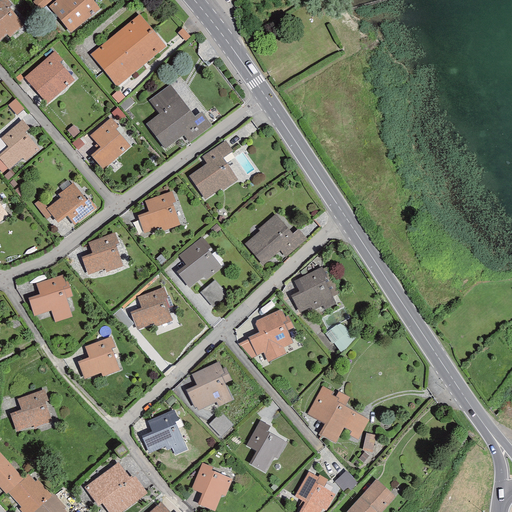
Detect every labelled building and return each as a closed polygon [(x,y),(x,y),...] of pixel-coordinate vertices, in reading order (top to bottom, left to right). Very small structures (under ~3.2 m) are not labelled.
[(9,35),(21,25),(6,8),(9,5),(4,0),(3,0),(0,3),(0,36),(6,31),(9,35)] [(40,10),(51,0),(34,0),(33,2),(40,10)] [(97,9),(89,0),(73,0),(68,4),(64,0),(61,0),(52,8),(70,30),(97,9)] [(116,83),(162,45),(140,19),(94,56),(116,83)] [(47,100),(70,80),(56,63),(58,61),(53,55),(27,78),(47,100)] [(192,122),(168,90),(154,100),(165,114),(150,126),(162,141),(181,126),(191,139),(207,126),(200,116),(192,122)] [(124,110),(133,102),(128,96),(119,104),(124,110)] [(117,119),(123,113),(117,107),(111,113),(117,119)] [(102,168),(127,146),(113,130),(116,127),(111,121),(94,136),(105,148),(94,158),(102,168)] [(25,157),(34,149),(21,133),(25,129),(21,124),(5,138),(12,147),(0,157),(7,166),(22,154),(25,157)] [(73,138),(79,132),(73,125),(67,130),(73,138)] [(204,196),(232,177),(219,158),(229,151),(225,144),(205,158),(211,165),(191,179),(204,196)] [(85,204),(71,186),(60,195),(64,199),(50,210),(53,214),(57,220),(67,212),(74,220),(92,206),(88,201),(85,204)] [(164,229),(177,224),(170,202),(173,201),(171,194),(147,202),(151,214),(141,218),(146,230),(162,225),(164,229)] [(46,219),(53,214),(50,210),(41,198),(34,204),(46,219)] [(293,237),(276,217),(261,230),(263,232),(248,245),(262,262),(279,247),(284,253),(303,237),(299,232),(293,237)] [(106,269),(119,264),(112,244),(116,243),(114,236),(90,244),(94,256),(84,260),(88,272),(105,266),(106,269)] [(205,276),(217,266),(204,249),(207,247),(202,241),(183,256),(190,266),(180,274),(188,283),(202,272),(205,276)] [(311,308),(340,293),(327,267),(296,282),(302,294),(294,298),(299,310),(310,305),(311,308)] [(54,315),(69,310),(65,298),(73,296),(68,281),(64,282),(62,278),(38,286),(42,298),(31,301),(35,313),(51,307),(54,315)] [(213,304),(228,291),(216,278),(202,291),(213,304)] [(156,323),(168,319),(160,299),(164,297),(162,290),(139,299),(143,309),(133,313),(138,326),(155,320),(156,323)] [(283,346),(290,342),(281,322),(284,320),(280,312),(257,323),(263,335),(251,341),(257,352),(259,357),(265,354),(269,363),(286,354),(283,346)] [(358,335),(339,323),(336,325),(325,333),(332,343),(334,342),(341,353),(358,335)] [(250,356),(257,352),(250,339),(239,344),(250,356)] [(103,373),(116,369),(108,347),(112,346),(110,340),(87,348),(91,359),(80,363),(85,376),(102,370),(103,373)] [(220,372),(217,365),(195,375),(200,385),(190,390),(197,406),(216,397),(219,404),(230,398),(222,382),(229,378),(225,369),(220,372)] [(357,437),(366,420),(334,402),(336,399),(329,395),(331,392),(326,390),(312,415),(327,424),(321,434),(333,441),(342,425),(352,430),(350,433),(357,437)] [(35,427),(50,422),(43,402),(47,400),(44,392),(19,401),(23,411),(12,415),(17,428),(33,422),(35,427)] [(168,447),(180,441),(171,421),(176,419),(173,412),(150,422),(155,434),(144,439),(150,451),(166,443),(168,447)] [(220,437),(233,424),(221,412),(208,424),(220,437)] [(277,456),(285,443),(265,432),(268,427),(262,423),(249,446),(261,453),(255,464),(265,469),(273,454),(277,456)] [(372,452),(376,435),(366,433),(362,450),(372,452)] [(10,490),(21,480),(0,456),(0,484),(7,493),(10,490)] [(221,498),(229,480),(209,471),(211,468),(204,464),(193,488),(206,494),(201,504),(213,509),(218,496),(221,498)] [(126,481),(116,466),(87,488),(99,504),(103,501),(110,511),(117,511),(142,494),(130,478),(126,481)] [(351,491),(358,484),(348,472),(340,479),(351,491)] [(324,509),(333,494),(313,483),(316,477),(310,474),(297,496),(308,502),(302,511),(317,511),(320,507),(324,509)] [(30,511),(33,510),(49,496),(37,482),(35,484),(27,475),(21,480),(10,490),(24,506),(22,508),(25,511),(30,511)] [(361,500),(374,511),(377,511),(393,495),(378,481),(361,500)] [(64,511),(49,496),(33,510),(34,511),(64,511)] [(374,511),(361,500),(349,511),(374,511)]
